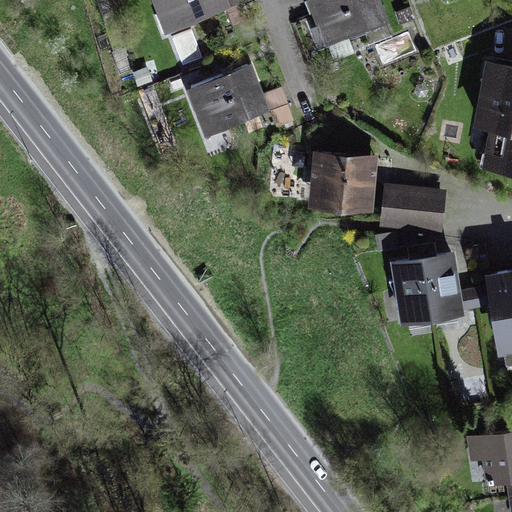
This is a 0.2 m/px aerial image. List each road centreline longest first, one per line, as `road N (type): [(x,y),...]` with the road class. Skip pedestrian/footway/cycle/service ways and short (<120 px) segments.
road 1 (secondary): [(339,511),(0,77)]
road 2 (track): [(177,443),(98,246),(104,211)]
road 3 (residential): [(511,218),(485,213),(451,177),(377,142)]
